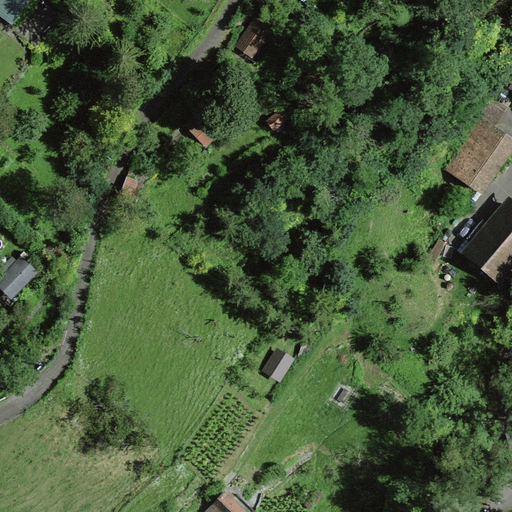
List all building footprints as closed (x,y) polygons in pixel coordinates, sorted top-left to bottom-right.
[(0,0),(0,15),(12,24),(30,0),(0,0)] [(264,35),(251,26),(242,40),(238,45),(251,53),(264,35)] [(484,118),(450,166),(482,189),(511,143),(511,140),(490,125),(503,106),(487,96),(475,112),(484,118)] [(209,99),(183,124),(186,127),(207,148),(229,125),(209,99)] [(135,184),(126,177),(119,199),(127,205),(135,184)] [(404,212),(416,222),(429,207),(417,197),(404,212)] [(511,208),(507,205),(467,253),(500,281),(511,265),(511,208)] [(27,280),(35,271),(21,257),(5,274),(19,287),(27,280)] [(223,487),(227,491),(217,502),(213,505),(220,511),(237,511),(241,508),(231,499),(237,493),(227,484),(223,487)]
